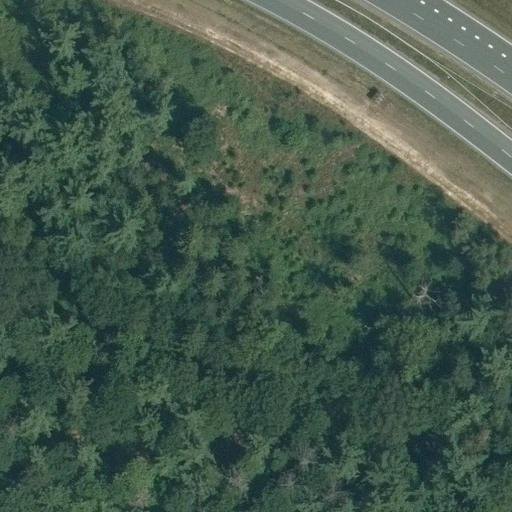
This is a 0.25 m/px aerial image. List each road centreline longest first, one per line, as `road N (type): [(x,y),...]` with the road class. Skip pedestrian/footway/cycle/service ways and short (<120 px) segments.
road 1 (track): [(0,297),(454,454),(511,484)]
road 2 (primary): [(272,0),(369,54),(511,157)]
road 3 (primary): [(511,79),(392,0)]
